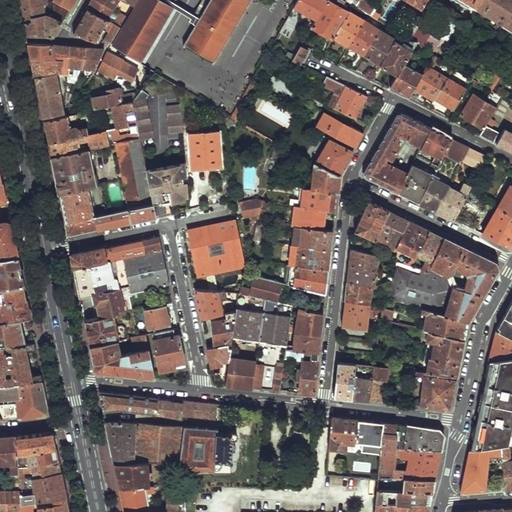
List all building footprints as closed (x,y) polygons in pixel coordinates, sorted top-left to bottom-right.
[(19,0),(21,8),(43,4),(46,3),(49,3),(48,0),(19,0)] [(53,0),(56,1),(70,9),(75,0),(53,0)] [(97,0),(92,0),(86,10),(107,21),(114,9),(97,0)] [(97,0),(114,9),(118,0),(97,0)] [(157,0),(139,0),(113,45),(140,61),(171,8),(157,0)] [(215,61),(251,0),(210,0),(184,43),(215,61)] [(296,0),(293,5),(317,18),(326,0),(296,0)] [(328,0),(326,0),(317,18),(313,25),(332,37),(347,10),(339,6),(334,3),(328,0)] [(345,0),(351,3),(367,13),(371,16),(374,11),(376,7),(369,5),(362,0),(345,0)] [(406,0),(420,9),(425,0),(406,0)] [(452,0),(453,0),(452,0),(461,0),(476,9),(481,0),(452,0)] [(511,0),(481,0),(476,9),(497,21),(494,26),(505,32),(507,28),(511,30),(511,29),(511,0)] [(24,22),(27,36),(54,37),(62,23),(53,16),(46,17),(43,4),(21,8),(24,22)] [(54,4),(53,13),(53,16),(62,23),(68,12),(54,4)] [(126,5),(122,13),(126,16),(131,8),(127,6),(126,5)] [(347,10),(332,37),(348,46),(363,20),(350,12),(351,10),(348,8),(347,10)] [(84,13),(74,34),(93,41),(96,41),(102,30),(104,28),(109,31),(115,34),(119,27),(114,24),(107,21),(86,10),(84,13)] [(381,15),(374,11),(371,16),(378,20),(381,15)] [(121,13),(114,24),(119,27),(126,16),(122,13),(121,13)] [(363,20),(348,46),(363,55),(378,29),(365,21),(367,19),(364,18),(363,20)] [(445,39),(413,21),(403,35),(410,39),(415,40),(417,40),(421,46),(428,51),(432,53),(439,42),(442,44),(445,39)] [(378,29),(363,55),(379,64),(394,38),(381,31),(382,28),(379,27),(378,29)] [(109,31),(104,42),(110,43),(115,34),(109,31)] [(394,38),(379,64),(397,75),(404,63),(417,40),(415,40),(410,39),(408,44),(405,43),(404,44),(394,38)] [(439,42),(432,53),(433,54),(439,57),(444,48),(445,46),(442,44),(439,42)] [(29,51),(31,59),(53,59),(51,45),(36,43),(27,43),(29,51)] [(33,69),(34,77),(57,72),(55,63),(68,66),(69,46),(51,45),(53,59),(31,59),(33,69)] [(72,72),(71,77),(77,78),(80,70),(86,48),(69,46),(68,66),(68,72),(72,72)] [(296,55),(294,60),(305,65),(311,52),(312,51),(310,51),(311,49),(309,48),(308,49),(301,46),(296,55)] [(421,46),(418,52),(425,56),(428,51),(421,46)] [(86,48),(80,70),(93,71),(103,50),(86,48)] [(444,48),(439,57),(444,61),(450,51),(444,48)] [(268,50),(258,67),(264,71),(274,53),(272,52),(268,50)] [(105,52),(96,70),(113,78),(114,77),(122,61),(122,60),(105,52)] [(422,73),(409,96),(416,100),(421,92),(434,99),(447,78),(431,69),(439,57),(433,54),(422,73)] [(491,60),(484,70),(491,74),(496,67),(498,64),(491,60)] [(122,61),(114,77),(130,85),(138,68),(122,61)] [(55,63),(57,72),(68,74),(68,72),(68,66),(55,63)] [(397,75),(390,86),(399,91),(409,96),(422,73),(404,63),(397,75)] [(491,74),(490,76),(485,86),(491,90),(495,84),(498,85),(502,80),(499,78),(502,71),(496,67),(491,74)] [(39,97),(43,117),(65,112),(61,96),(58,97),(59,100),(52,102),(52,98),(51,92),(54,91),(60,90),(59,84),(61,83),(61,79),(58,79),(57,72),(34,77),(39,97)] [(484,73),(478,82),(485,86),(490,76),(484,73)] [(342,90),(334,107),(356,118),(367,95),(327,75),(324,81),(337,87),(342,90)] [(447,78),(434,99),(453,110),(466,89),(447,78)] [(251,80),(245,89),(253,93),(256,95),(262,86),(251,80)] [(337,87),(328,105),(334,107),(342,90),(337,87)] [(93,97),(95,109),(112,106),(121,104),(120,94),(118,90),(118,89),(108,91),(108,95),(93,97)] [(245,89),(229,117),(236,121),(253,93),(245,89)] [(147,99),(149,95),(142,90),(139,94),(133,101),(135,112),(140,139),(140,140),(154,138),(147,99)] [(492,91),(487,98),(498,104),(502,97),(492,91)] [(473,93),(460,115),(483,128),(485,124),(496,107),(473,93)] [(112,106),(116,128),(129,126),(127,114),(135,112),(133,101),(121,104),(112,106)] [(179,104),(166,106),(168,133),(182,131),(179,104)] [(46,131),(48,143),(88,135),(87,128),(82,129),(79,129),(76,126),(71,127),(68,128),(67,123),(70,122),(74,121),(77,117),(84,115),(84,112),(43,120),(46,131)] [(378,147),(363,172),(363,175),(370,179),(389,188),(399,193),(408,173),(385,162),(387,157),(392,159),(401,144),(396,142),(400,136),(417,144),(422,147),(432,127),(427,124),(421,121),(409,115),(403,112),(401,112),(397,113),(392,123),(378,147)] [(324,113),(316,127),(355,148),(359,142),(363,134),(324,113)] [(483,128),(479,134),(495,142),(500,132),(485,124),(483,128)] [(432,127),(422,147),(421,147),(436,155),(433,162),(438,165),(444,153),(452,138),(442,133),(432,127)] [(511,131),(505,128),(496,142),(503,146),(511,150),(511,131)] [(48,143),(51,157),(80,152),(78,144),(88,142),(88,145),(85,146),(85,150),(88,150),(109,146),(106,130),(88,135),(48,143)] [(188,134),(191,168),(217,166),(220,166),(218,132),(188,134)] [(325,137),(312,158),(310,162),(314,164),(330,139),(325,137)] [(452,138),(444,153),(462,162),(463,160),(469,147),(461,143),(452,138)] [(114,145),(121,182),(147,176),(146,170),(140,140),(140,139),(114,145)] [(330,139),(314,164),(339,175),(346,163),(353,151),(330,139)] [(274,144),(269,160),(278,164),(284,149),(274,144)] [(469,147),(463,160),(478,168),(477,169),(479,170),(486,156),(483,154),(469,147)] [(51,157),(59,195),(88,189),(93,188),(91,175),(92,175),(88,150),(85,150),(80,152),(51,157)] [(301,152),(299,156),(310,162),(312,158),(301,152)] [(492,156),(484,170),(492,174),(500,160),(492,156)] [(185,163),(146,170),(147,176),(152,204),(153,204),(158,203),(161,200),(179,196),(183,198),(188,197),(185,163)] [(314,164),(312,189),(337,192),(339,179),(339,175),(314,164)] [(408,173),(399,193),(411,199),(420,203),(434,174),(413,164),(408,173)] [(91,175),(93,188),(99,187),(96,174),(92,175),(91,175)] [(434,174),(420,203),(429,208),(437,211),(449,186),(450,185),(438,179),(439,177),(434,174)] [(121,182),(126,209),(129,209),(152,204),(147,176),(121,182)] [(449,186),(437,211),(444,215),(453,219),(471,185),(465,182),(460,191),(449,186)] [(511,184),(511,185),(498,209),(511,216),(511,184)] [(300,188),(299,200),(305,200),(304,207),(326,209),(335,209),(335,206),(337,192),(312,189),(300,188)] [(59,195),(64,223),(94,216),(88,189),(59,195)] [(158,203),(158,205),(184,200),(183,198),(179,196),(161,200),(158,203)] [(366,199),(352,229),(353,230),(371,238),(386,208),(377,204),(366,199)] [(243,202),(245,218),(250,217),(260,215),(265,203),(266,200),(258,200),(243,202)] [(129,209),(130,222),(156,217),(153,204),(152,204),(129,209)] [(298,206),(297,226),(323,228),(326,209),(304,207),(298,206)] [(386,208),(371,238),(371,239),(375,242),(377,238),(393,245),(394,244),(406,218),(398,214),(386,208)] [(66,230),(67,235),(130,222),(129,209),(126,209),(122,210),(110,213),(107,214),(104,214),(101,215),(94,216),(64,223),(66,230)] [(511,216),(498,209),(484,234),(510,247),(511,243),(511,216)] [(250,217),(251,224),(258,223),(260,215),(250,217)] [(239,219),(241,226),(251,224),(250,217),(245,218),(239,219)] [(406,218),(394,244),(412,252),(411,254),(414,255),(416,252),(427,228),(418,224),(406,218)] [(188,231),(198,277),(214,273),(243,267),(234,220),(188,231)] [(0,223),(0,259),(16,257),(13,242),(10,227),(8,223),(4,222),(0,223)] [(295,226),(293,245),(330,248),(331,245),(333,229),(323,228),(297,226),(295,226)] [(263,229),(256,228),(254,241),(264,242),(264,229),(263,229)] [(427,228),(416,252),(427,257),(425,260),(423,259),(419,268),(425,270),(428,264),(442,235),(435,232),(427,228)] [(442,235),(428,264),(445,271),(451,288),(444,313),(467,318),(496,267),(494,263),(493,259),(442,235)] [(142,240),(144,253),(161,250),(162,249),(159,236),(142,240)] [(375,242),(391,249),(393,245),(377,238),(375,242)] [(107,247),(108,251),(105,252),(107,261),(144,253),(142,240),(109,247),(107,247)] [(348,240),(348,247),(365,251),(367,246),(348,240)] [(292,245),(290,265),(328,269),(328,267),(330,248),(293,245),(292,245)] [(367,246),(365,251),(375,255),(378,250),(372,247),(368,245),(367,246)] [(71,255),(74,268),(107,261),(105,252),(108,251),(107,247),(104,248),(103,247),(71,255)] [(347,250),(346,263),(374,270),(374,268),(375,255),(365,251),(348,247),(347,250)] [(76,278),(80,296),(93,293),(128,285),(130,293),(168,284),(161,250),(144,253),(107,261),(74,268),(76,278)] [(16,257),(0,259),(0,288),(22,285),(16,257)] [(382,289),(380,296),(420,306),(423,307),(444,313),(451,288),(445,271),(428,264),(425,270),(419,268),(409,265),(407,264),(391,260),(387,274),(382,289)] [(346,266),(344,280),(371,286),(374,270),(346,263),(346,266)] [(290,269),(288,285),(325,293),(327,275),(328,269),(290,265),(287,265),(286,268),(290,269)] [(192,278),(194,288),(218,291),(214,273),(198,277),(192,278)] [(253,281),(250,292),(242,290),(243,289),(242,289),(240,293),(267,299),(271,300),(278,302),(281,283),(248,276),(246,276),(245,279),(253,281)] [(245,279),(243,285),(242,289),(243,289),(242,290),(250,292),(253,281),(245,279)] [(343,298),(342,300),(367,305),(370,289),(372,289),(372,287),(371,286),(344,280),(343,298)] [(238,283),(235,289),(228,288),(228,292),(240,293),(242,289),(243,285),(240,284),(238,283)] [(0,288),(0,301),(25,299),(22,285),(0,288)] [(93,293),(95,305),(101,304),(103,316),(112,314),(123,312),(120,298),(131,296),(130,293),(128,285),(93,293)] [(194,288),(201,318),(221,313),(222,313),(220,301),(218,291),(194,288)] [(218,291),(220,301),(223,301),(227,300),(226,292),(218,291)] [(0,301),(0,322),(18,320),(29,319),(25,299),(0,301)] [(511,299),(503,316),(495,330),(511,338),(511,299)] [(342,300),(340,325),(366,328),(369,305),(367,305),(342,300)] [(303,308),(323,311),(324,305),(304,301),(303,308)] [(144,307),(148,328),(170,324),(167,313),(170,312),(168,302),(144,307)] [(237,310),(233,337),(260,341),(265,312),(266,308),(264,307),(263,312),(241,309),(241,306),(238,305),(237,310)] [(420,306),(416,326),(423,328),(427,311),(422,310),(423,307),(420,306)] [(301,307),(297,327),(291,327),(291,330),(297,331),(321,334),(322,322),(323,311),(303,308),(301,307)] [(427,311),(423,328),(428,329),(463,339),(467,318),(444,313),(423,307),(422,310),(427,311)] [(381,309),(379,318),(390,321),(391,311),(381,309)] [(222,319),(209,322),(213,343),(226,341),(226,344),(232,343),(233,337),(237,310),(227,312),(228,317),(222,319)] [(265,312),(260,341),(288,345),(288,344),(289,343),(291,330),(291,327),(293,313),(291,312),(290,315),(265,312)] [(84,320),(89,346),(117,340),(112,314),(103,316),(97,318),(84,320)] [(0,346),(23,344),(18,320),(0,322),(0,346)] [(153,339),(160,371),(176,368),(176,363),(185,362),(183,355),(177,327),(157,331),(158,338),(153,339)] [(434,340),(430,357),(429,357),(426,371),(456,374),(463,339),(428,329),(426,338),(434,340)] [(491,345),(488,360),(489,360),(494,359),(511,357),(511,351),(511,338),(495,330),(491,345)] [(297,331),(294,344),(289,343),(288,344),(288,345),(288,348),(291,348),(291,345),(294,345),(293,349),(313,351),(319,351),(319,348),(321,334),(297,331)] [(364,331),(363,339),(377,340),(377,333),(364,331)] [(92,356),(94,367),(96,370),(99,372),(126,375),(155,377),(145,333),(138,335),(133,336),(136,352),(121,355),(117,340),(89,346),(92,356)] [(0,384),(42,380),(41,372),(30,375),(25,352),(36,350),(34,342),(23,344),(0,346),(0,384)] [(207,348),(211,367),(222,365),(222,362),(229,360),(230,354),(232,343),(226,344),(207,348)] [(298,368),(297,380),(300,380),(299,393),(314,395),(319,354),(312,354),(313,351),(293,349),(291,348),(288,348),(286,359),(303,360),(302,368),(298,368)] [(337,353),(336,362),(351,363),(352,355),(337,353)] [(229,360),(226,384),(244,386),(245,378),(254,379),(257,364),(248,363),(247,359),(234,357),(234,355),(230,354),(229,360)] [(511,356),(511,357),(494,359),(475,449),(502,445),(509,444),(511,443),(511,440),(511,356)] [(279,358),(278,367),(285,367),(286,359),(279,358)] [(472,449),(475,449),(494,359),(489,360),(486,375),(488,375),(484,391),(482,391),(479,408),(481,408),(477,424),(475,424),(473,435),(475,436),(472,449)] [(334,378),(333,397),(342,398),(350,399),(354,364),(351,363),(336,362),(334,378)] [(254,379),(253,387),(261,388),(265,365),(257,364),(254,379)] [(354,364),(350,399),(354,399),(369,400),(371,378),(372,365),(354,364)] [(386,367),(372,365),(371,378),(385,379),(386,367)] [(278,367),(273,390),(281,391),(285,367),(278,367)] [(425,375),(419,405),(450,407),(453,391),(456,374),(426,371),(415,370),(415,374),(425,375)] [(254,379),(245,378),(244,386),(248,387),(253,387),(254,379)] [(371,378),(369,400),(383,402),(385,379),(371,378)] [(8,409),(9,418),(32,416),(49,414),(46,398),(42,380),(0,384),(0,399),(12,398),(12,401),(17,401),(17,408),(8,409)] [(102,405),(103,412),(118,411),(180,417),(181,415),(182,401),(100,391),(102,405)] [(182,401),(181,415),(226,420),(226,415),(216,414),(216,404),(182,401)] [(0,409),(0,413),(2,419),(9,418),(8,409),(0,409)] [(331,425),(329,449),(347,451),(347,444),(354,444),(355,441),(357,441),(359,420),(351,419),(331,416),(331,425)] [(105,421),(113,462),(145,461),(154,461),(179,461),(184,426),(121,422),(119,420),(117,422),(105,421)] [(359,420),(357,441),(363,442),(362,452),(380,454),(382,446),(385,423),(371,421),(359,420)] [(385,423),(382,446),(404,447),(407,425),(395,424),(385,423)] [(404,447),(441,450),(442,443),(444,430),(407,425),(404,447)] [(211,470),(216,429),(184,426),(179,461),(185,461),(184,470),(211,470)] [(229,471),(231,437),(232,437),(235,436),(236,433),(235,430),(232,429),(229,430),(228,433),(220,432),(221,429),(216,429),(211,470),(211,472),(229,471)] [(15,437),(16,456),(25,454),(36,452),(56,447),(54,440),(52,432),(42,433),(15,437)] [(15,437),(0,437),(0,501),(19,501),(18,497),(18,495),(18,490),(0,489),(0,463),(10,463),(17,463),(16,456),(15,437)] [(503,461),(504,473),(505,488),(511,487),(511,460),(507,461),(507,457),(509,457),(508,453),(510,453),(509,444),(502,445),(503,461)] [(464,472),(460,492),(477,490),(486,489),(489,462),(496,461),(503,461),(502,445),(475,449),(472,449),(468,450),(464,472)] [(404,447),(382,446),(380,454),(378,477),(404,478),(435,479),(438,464),(441,450),(404,447)] [(17,463),(17,469),(59,460),(56,447),(36,452),(37,459),(27,461),(25,454),(16,456),(17,463)] [(17,474),(18,480),(25,479),(24,472),(32,471),(33,478),(61,472),(59,460),(17,469),(17,474)] [(145,461),(113,462),(115,472),(121,471),(122,477),(117,478),(117,481),(132,480),(145,480),(145,461)] [(154,461),(145,461),(145,480),(145,485),(146,485),(154,484),(154,461)] [(35,501),(66,498),(61,472),(33,478),(29,478),(33,496),(18,497),(19,501),(19,502),(31,501),(35,501)] [(496,473),(496,489),(501,488),(505,488),(504,473),(496,473)] [(404,478),(403,490),(432,491),(433,485),(435,479),(404,478)] [(118,486),(123,511),(164,511),(177,511),(177,493),(169,493),(169,505),(148,505),(146,493),(154,492),(154,484),(146,485),(145,486),(131,487),(130,485),(118,486)] [(377,489),(375,503),(386,504),(387,493),(394,493),(395,496),(398,496),(397,504),(429,505),(430,499),(432,491),(403,490),(377,489)] [(69,511),(66,498),(35,501),(37,511),(69,511)] [(0,511),(7,511),(6,511),(19,511),(19,502),(19,501),(0,501),(0,511)] [(19,502),(19,511),(31,511),(31,501),(19,502)] [(375,503),(374,511),(399,511),(400,510),(406,510),(405,511),(427,511),(429,505),(397,504),(386,504),(375,503)]
